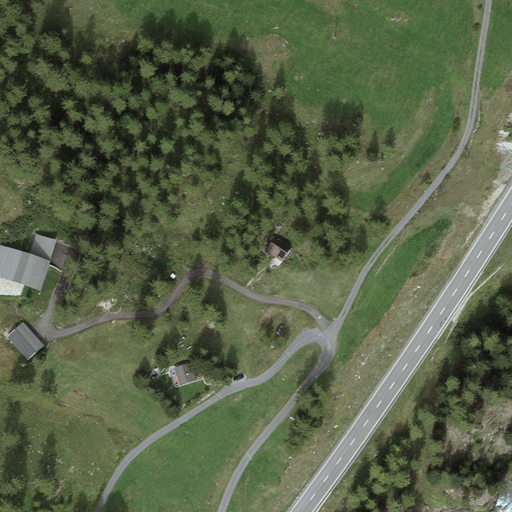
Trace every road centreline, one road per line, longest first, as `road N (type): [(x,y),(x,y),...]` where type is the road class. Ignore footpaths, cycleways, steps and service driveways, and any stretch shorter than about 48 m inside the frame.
road 1 (track): [(62,249),(69,263),(43,323),(46,334),(144,317),(202,269),(256,298),(304,306),(325,332)]
road 2 (track): [(325,332),(465,136),(487,0)]
road 3 (primary): [(511,204),(301,511)]
road 4 (track): [(96,511),(120,467),(145,443),(261,379),(301,340),(325,332)]
road 5 (track): [(221,511),(250,453),(322,365),(325,332)]
